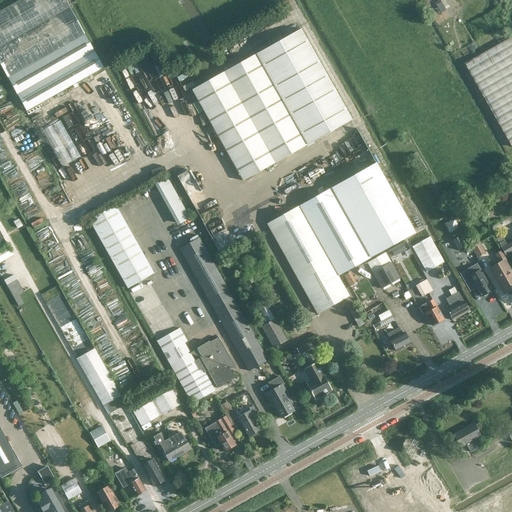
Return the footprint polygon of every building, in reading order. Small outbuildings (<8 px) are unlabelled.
[(65,0),(18,0),(0,10),(0,65),(26,112),(104,68),(65,0)] [(441,12),(450,7),(445,0),(440,0),(436,3),(441,12)] [(242,181),(307,145),(352,120),(301,29),(191,90),(242,181)] [(511,36),(465,63),(511,146),(511,36)] [(63,119),(45,127),(61,164),(80,156),(63,119)] [(417,152),(410,156),(417,166),(420,173),(426,170),(417,152)] [(338,276),(370,258),(415,233),(376,163),(266,224),(317,314),(349,296),(338,276)] [(190,167),(177,170),(181,184),(188,182),(188,180),(193,179),(190,167)] [(169,175),(156,182),(177,224),(190,217),(169,175)] [(88,219),(127,289),(150,276),(111,206),(88,219)] [(456,218),(446,221),(450,231),(459,228),(456,218)] [(0,231),(0,262),(13,255),(0,231)] [(506,256),(511,252),(511,241),(506,244),(501,235),(495,239),(498,244),(499,244),(506,256)] [(459,236),(452,240),(458,251),(465,246),(459,236)] [(248,371),(268,360),(199,237),(178,249),(248,371)] [(426,272),(444,262),(429,237),(412,247),(426,272)] [(395,255),(407,249),(403,242),(391,249),(395,255)] [(478,257),(485,253),(479,243),(472,247),(478,257)] [(385,253),(367,263),(373,272),(372,273),(381,289),(400,278),(391,262),(385,253)] [(511,276),(504,262),(506,261),(501,253),(496,256),(500,263),(490,269),(504,292),(507,290),(508,291),(509,291),(510,291),(511,291),(511,290),(511,289),(511,276)] [(473,282),(481,297),(491,291),(479,270),(477,271),(475,268),(468,273),(473,282)] [(350,287),(357,283),(350,272),(343,276),(350,287)] [(422,295),(433,289),(428,278),(416,284),(422,295)] [(19,295),(24,292),(17,279),(7,285),(18,306),(23,303),(19,295)] [(452,321),(470,311),(464,301),(464,302),(458,292),(456,292),(453,288),(448,290),(451,295),(445,299),(450,307),(446,310),(452,321)] [(430,309),(424,313),(432,326),(443,319),(431,300),(426,303),(430,309)] [(358,325),(364,323),(354,301),(348,304),(358,325)] [(286,340),(266,305),(254,312),(274,347),(286,340)] [(391,315),(372,326),(374,330),(393,319),(391,315)] [(386,334),(389,340),(396,351),(410,344),(404,332),(402,333),(399,327),(386,334)] [(205,372),(208,371),(217,388),(235,378),(226,361),(229,356),(218,337),(210,342),(209,341),(197,348),(197,350),(197,351),(198,352),(198,353),(199,354),(200,355),(200,356),(202,357),(194,362),(183,343),(187,341),(179,328),(157,341),(192,403),(215,391),(205,372)] [(308,343),(298,347),(301,352),(310,347),(308,343)] [(126,447),(145,437),(95,349),(77,359),(126,447)] [(309,380),(306,383),(315,399),(331,390),(323,376),(325,375),(317,361),(303,369),(309,380)] [(271,389),(265,393),(273,407),(274,407),(281,419),(294,411),(290,404),(292,403),(282,386),(284,384),(279,376),(268,383),(271,389)] [(163,414),(180,404),(172,389),(154,399),(163,414)] [(151,401),(133,412),(132,412),(143,430),(152,424),(150,421),(160,416),(151,401)] [(226,401),(220,405),(231,424),(238,420),(236,418),(226,401)] [(248,411),(238,417),(241,423),(249,437),(260,430),(255,421),(259,419),(254,410),(249,413),(248,411)] [(220,419),(204,428),(215,447),(221,444),(225,451),(234,445),(235,445),(227,431),(232,428),(225,416),(220,419)] [(454,433),(462,447),(466,445),(470,452),(479,447),(475,439),(480,436),(473,423),(454,433)] [(102,426),(90,433),(98,448),(110,441),(102,426)] [(0,427),(0,476),(1,478),(22,466),(0,427)] [(180,432),(168,439),(178,456),(191,449),(183,436),(183,437),(180,432)] [(159,451),(162,449),(169,462),(178,456),(168,439),(165,441),(160,433),(152,438),(159,451)] [(38,448),(33,450),(42,467),(47,464),(38,448)] [(141,465),(153,486),(165,480),(153,459),(141,465)] [(101,466),(94,470),(96,474),(104,470),(101,466)] [(48,467),(38,473),(45,485),(55,479),(48,467)] [(146,491),(133,469),(128,472),(125,468),(115,473),(123,488),(130,484),(137,496),(146,491)] [(69,500),(82,493),(73,478),(60,486),(69,500)] [(113,511),(115,511),(115,508),(119,506),(108,486),(99,491),(103,497),(100,499),(107,511),(108,511),(109,511),(113,511)] [(67,511),(56,492),(54,494),(51,490),(41,496),(43,500),(39,502),(44,511),(67,511)] [(375,511),(399,511),(387,490),(369,500),(375,511)] [(0,511),(13,511),(8,501),(0,504),(0,511)] [(79,511),(92,511),(88,505),(88,506),(85,502),(78,506),(80,510),(79,511)]
